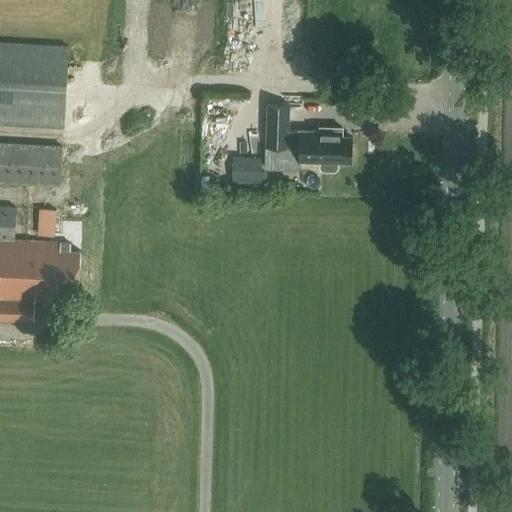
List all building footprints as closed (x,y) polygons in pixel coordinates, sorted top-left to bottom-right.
[(0,122),(63,126),(68,46),(0,41),(0,122)] [(287,147),(289,103),(267,103),(265,146),(287,147)] [(317,126),(317,130),(299,129),(298,159),(318,160),(317,167),(320,170),(332,170),(335,167),(335,161),(350,161),(351,136),(339,136),(340,127),(317,126)] [(0,182),(60,186),(62,145),(0,141),(0,182)] [(209,178),(235,179),(236,151),(210,151),(209,178)] [(41,203),(42,232),(59,231),(58,202),(41,203)] [(0,318),(34,320),(35,299),(58,300),(59,293),(78,294),(80,250),(70,249),(70,242),(14,240),(16,206),(0,205),(0,318)]
